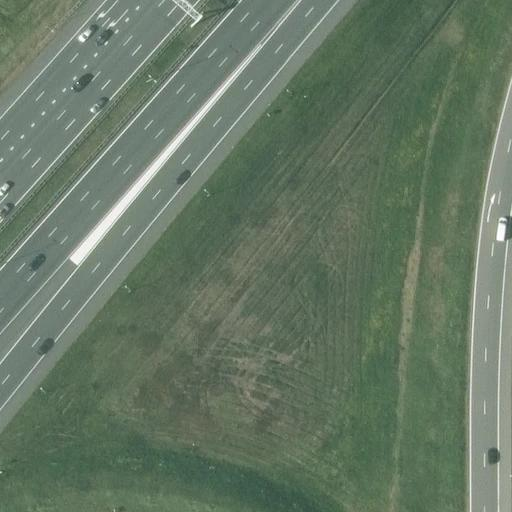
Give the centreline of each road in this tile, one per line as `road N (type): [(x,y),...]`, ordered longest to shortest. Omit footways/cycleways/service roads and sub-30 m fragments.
road 1 (motorway): [(0,387),(301,0)]
road 2 (motorway): [(0,301),(283,0)]
road 3 (motorway): [(485,511),(485,351),(511,173)]
road 4 (motorway): [(149,0),(0,166)]
